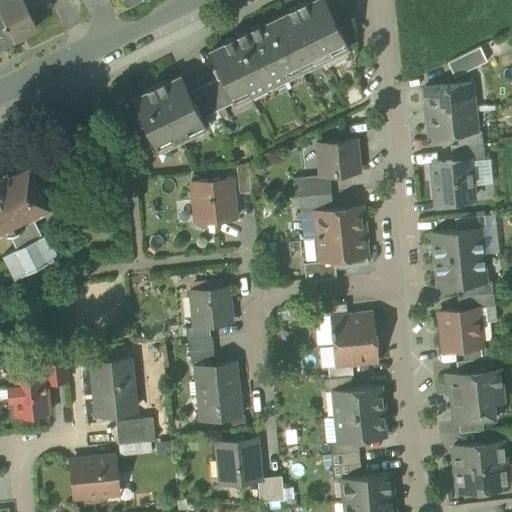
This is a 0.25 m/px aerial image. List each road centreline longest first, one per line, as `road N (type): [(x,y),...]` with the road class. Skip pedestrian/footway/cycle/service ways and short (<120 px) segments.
road 1 (residential): [(406,282),(378,0)]
road 2 (residential): [(428,511),(406,282)]
road 3 (residential): [(198,0),(0,97)]
road 4 (residential): [(406,282),(254,297)]
